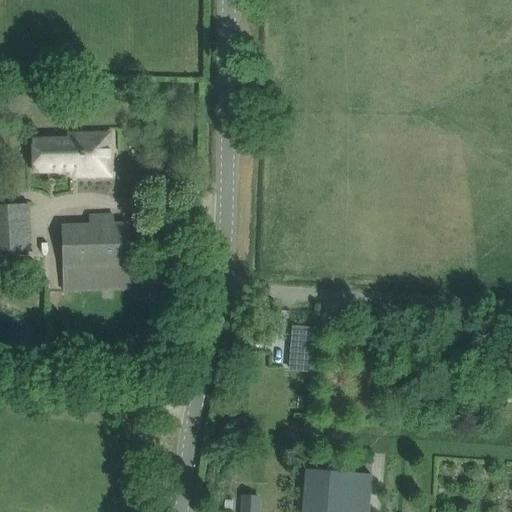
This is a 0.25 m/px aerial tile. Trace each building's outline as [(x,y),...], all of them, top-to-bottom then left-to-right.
[(111,177),(110,134),(77,135),(77,142),(38,143),(39,173),(75,172),(75,178),(111,177)] [(25,203),(0,203),(0,251),(26,252),(25,203)] [(130,289),(128,224),(113,225),(113,216),(90,217),(89,226),(74,226),(74,238),(62,239),(64,292),(130,289)] [(440,349),(439,383),(477,384),(478,350),(440,349)] [(289,356),(288,370),(311,372),(312,357),(289,356)] [(503,404),(511,404),(511,377),(504,377),(503,404)] [(368,511),(371,475),(305,469),(301,511),(368,511)] [(257,511),(258,502),(242,501),(241,511),(257,511)]
